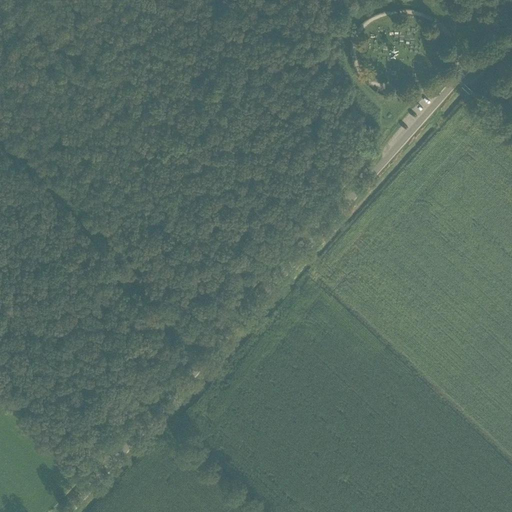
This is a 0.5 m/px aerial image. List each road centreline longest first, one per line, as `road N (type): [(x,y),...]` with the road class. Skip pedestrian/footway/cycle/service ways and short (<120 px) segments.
road 1 (unclassified): [(69,511),(469,66),(511,33)]
road 2 (track): [(303,251),(511,448)]
road 3 (track): [(188,378),(207,394),(181,420),(278,511)]
